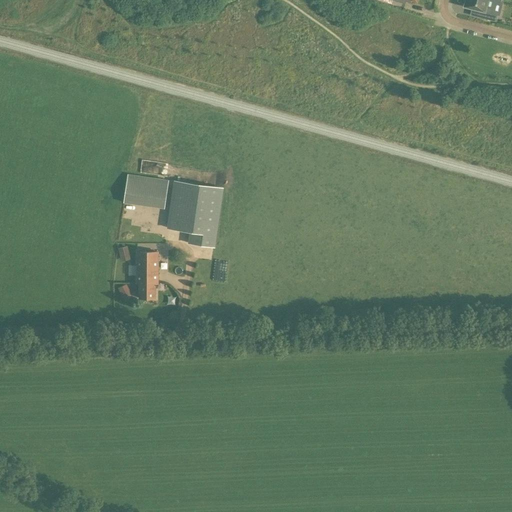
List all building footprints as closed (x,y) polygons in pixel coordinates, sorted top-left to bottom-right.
[(487,0),(463,0),(462,4),(464,5),(463,7),(484,12),(483,18),(495,22),(497,15),(491,13),(493,9),(486,7),(487,0)] [(163,209),(167,181),(128,175),(123,203),(163,209)] [(189,232),(188,243),(215,247),(224,188),(174,180),(166,229),(189,232)] [(119,247),(121,260),(130,259),(128,245),(119,247)] [(157,284),(158,252),(137,252),(136,283),(139,283),(139,298),(154,298),(155,283),(157,284)]
